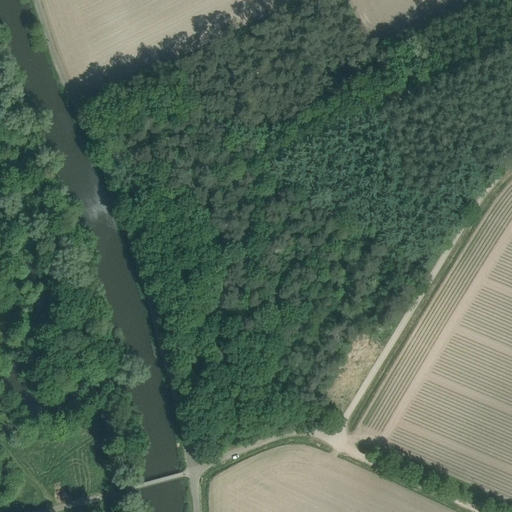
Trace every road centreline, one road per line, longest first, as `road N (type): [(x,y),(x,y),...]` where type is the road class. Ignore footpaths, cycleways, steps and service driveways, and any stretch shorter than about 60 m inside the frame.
road 1 (unclassified): [(202,467),(287,432),(332,439),(481,198),(511,165)]
road 2 (track): [(481,511),(332,439)]
